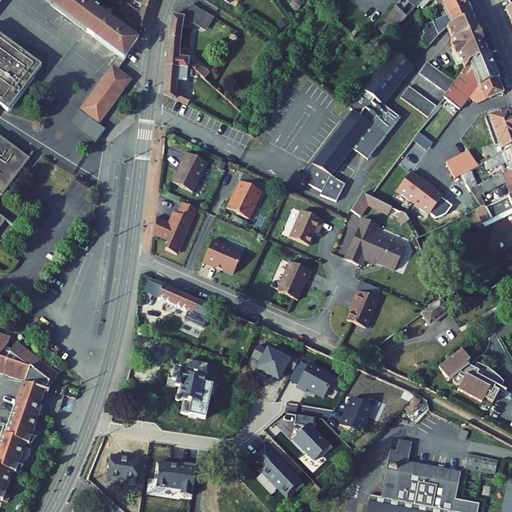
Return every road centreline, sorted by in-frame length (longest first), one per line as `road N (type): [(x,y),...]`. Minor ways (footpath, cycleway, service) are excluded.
road 1 (tertiary): [(167,0),(131,255)]
road 2 (residential): [(131,255),(331,342)]
road 3 (residential): [(90,425),(232,444),(273,409)]
road 4 (tertiary): [(131,255),(90,425)]
road 5 (unknown): [(102,392),(0,298)]
